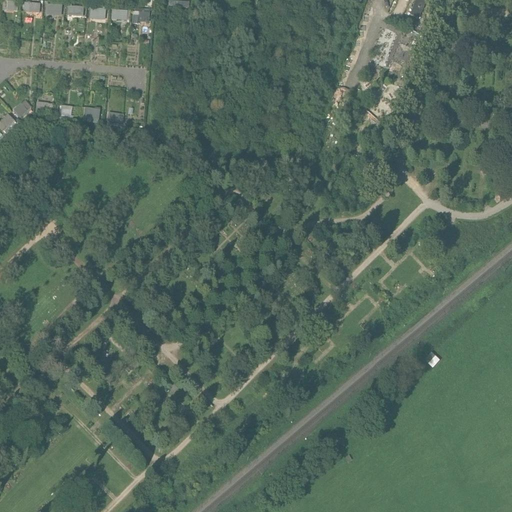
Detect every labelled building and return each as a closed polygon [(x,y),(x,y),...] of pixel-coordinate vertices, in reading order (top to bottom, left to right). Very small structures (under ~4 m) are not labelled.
[(416,0),(410,15),(419,19),(425,5),(429,7),(431,0),(416,0)] [(19,11),(20,3),(8,2),(8,11),(19,11)] [(207,2),(206,8),(227,10),(228,4),(207,2)] [(30,13),(41,13),(42,3),(30,3),(30,13)] [(63,16),(64,5),(47,5),(47,16),(63,16)] [(85,7),(68,7),(69,16),(85,16),(85,7)] [(92,8),(91,19),(107,20),(108,10),(92,8)] [(131,20),(131,10),(113,10),(113,20),(131,20)] [(149,24),(150,13),(140,12),(140,24),(149,24)] [(410,59),(417,39),(402,34),(395,54),(410,59)] [(15,110),(22,119),(33,109),(27,101),(15,110)] [(86,121),(101,121),(101,109),(86,109),(86,121)] [(109,111),(108,125),(124,127),(125,113),(109,111)] [(0,130),(5,135),(17,122),(8,114),(0,122),(0,130)]
